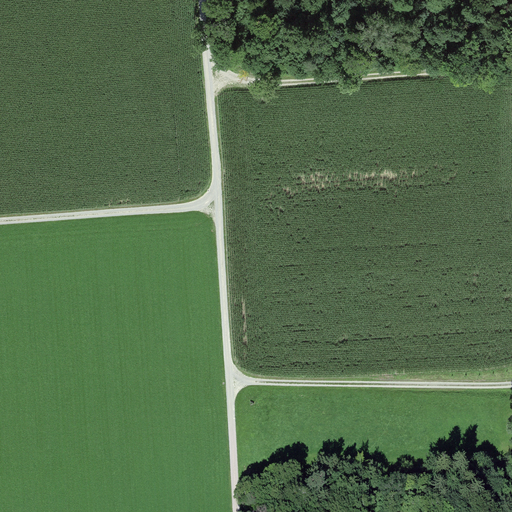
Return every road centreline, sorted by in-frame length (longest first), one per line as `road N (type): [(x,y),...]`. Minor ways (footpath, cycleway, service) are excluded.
road 1 (track): [(239,511),(203,0)]
road 2 (track): [(232,382),(511,382)]
road 3 (track): [(209,59),(237,79),(310,90),(420,72)]
road 4 (track): [(217,207),(0,224)]
